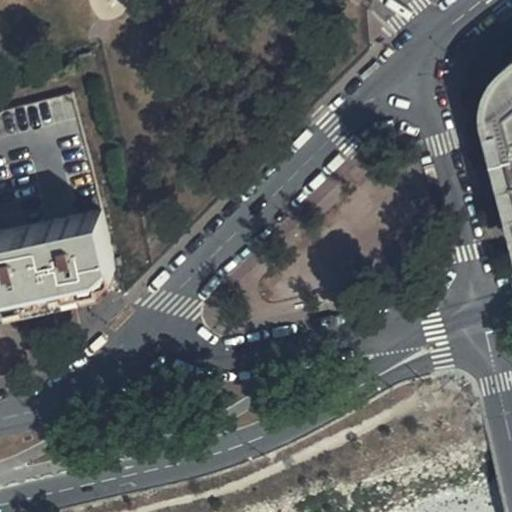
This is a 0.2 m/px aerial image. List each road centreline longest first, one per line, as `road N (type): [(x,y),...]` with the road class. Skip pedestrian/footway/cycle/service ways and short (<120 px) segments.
road 1 (tertiary): [(0,504),(238,445),(437,343),(483,307)]
road 2 (tertiary): [(424,73),(335,132),(167,300),(167,319)]
road 3 (tertiary): [(167,319),(168,344),(211,353),(483,307)]
road 4 (tertiary): [(483,307),(424,73)]
road 5 (tertiary): [(167,319),(99,380),(0,418)]
